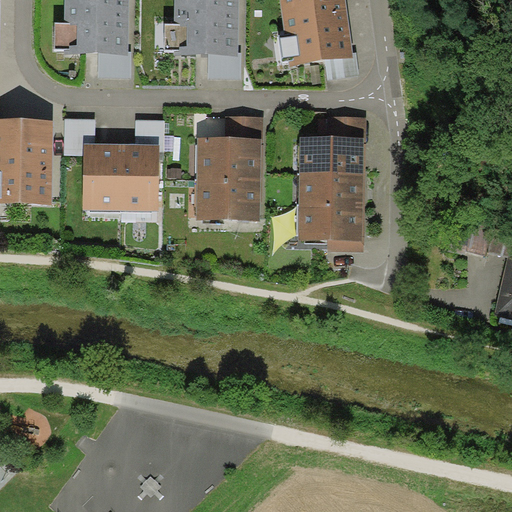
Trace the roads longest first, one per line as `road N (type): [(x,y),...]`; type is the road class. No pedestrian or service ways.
road 1 (track): [(511,482),(181,409),(0,384)]
road 2 (residential): [(17,0),(16,38),(29,75),(66,97),(380,97)]
road 3 (residential): [(385,275),(380,97)]
